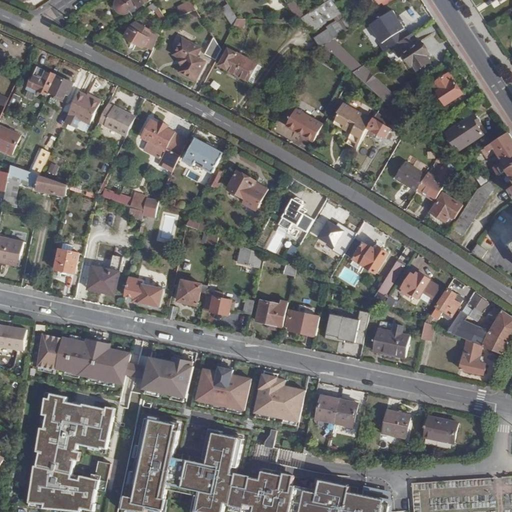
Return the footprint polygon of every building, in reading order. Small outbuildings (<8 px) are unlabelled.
[(151,0),(116,0),(114,2),(114,6),(119,13),(124,13),(131,9),(135,16),(143,11),(140,7),(151,0)] [(328,0),(323,3),(301,18),(314,30),(341,13),(332,0),(328,0)] [(196,12),(190,2),(179,8),(184,16),(196,12)] [(158,8),(155,3),(146,9),(149,14),(158,8)] [(235,16),(228,5),(222,9),(229,20),(235,16)] [(391,38),(405,30),(393,12),(372,25),(377,33),(383,29),(385,34),(388,32),(391,38)] [(242,29),(248,19),(237,19),(234,25),(242,29)] [(316,39),(321,48),(325,45),(336,38),(351,28),(345,19),(328,28),(329,30),(316,39)] [(144,47),(152,51),(160,36),(135,22),(125,38),(144,49),(144,47)] [(398,44),(409,37),(405,30),(391,38),(381,45),(385,52),(398,44)] [(175,54),(179,57),(183,58),(184,65),(182,67),(180,72),(195,81),(206,61),(197,57),(202,47),(183,38),(175,54)] [(336,38),(325,45),(326,47),(332,52),(341,46),(336,38)] [(206,55),(216,61),(222,50),(214,39),(206,55)] [(405,54),(412,65),(414,64),(418,70),(427,64),(423,57),(429,54),(422,43),(405,54)] [(216,61),(215,63),(248,80),(255,67),(251,65),(252,61),(224,46),(222,50),(216,61)] [(332,52),(326,47),(320,58),(328,63),(334,54),(332,52)] [(354,72),(354,73),(376,93),(383,84),(363,66),(354,72)] [(43,80),(48,71),(39,67),(34,76),(43,80)] [(50,93),(58,75),(48,71),(43,80),(34,76),(27,90),(38,95),(40,92),(48,96),(50,93)] [(433,85),(450,112),(466,102),(462,95),(463,94),(450,74),(446,77),(443,72),(437,76),(440,80),(433,85)] [(74,83),(58,75),(50,93),(64,99),(66,95),(69,96),(74,83)] [(383,84),(376,93),(385,101),(388,104),(398,98),(383,84)] [(87,97),(79,94),(74,104),(70,114),(91,123),(99,105),(86,99),(87,97)] [(28,101),(14,95),(9,106),(22,112),(28,101)] [(88,95),(87,97),(86,99),(99,105),(101,101),(88,95)] [(385,101),(382,107),(392,117),(397,112),(388,104),(385,101)] [(343,135),(360,144),(370,128),(375,119),(379,112),(364,103),(360,110),(345,102),(339,111),(341,112),(335,122),(346,129),(343,135)] [(136,117),(109,103),(100,122),(127,136),(130,131),(136,117)] [(299,132),(314,142),(324,125),(297,110),(289,123),(301,129),(299,132)] [(465,146),(487,132),(475,114),(473,116),(469,110),(462,114),(466,120),(451,130),(458,142),(461,140),(465,146)] [(375,119),(370,128),(387,138),(393,130),(375,119)] [(180,156),(188,141),(175,134),(175,133),(169,130),(169,127),(161,123),(160,125),(153,121),(148,128),(147,131),(143,129),(139,136),(149,141),(144,150),(162,159),(167,149),(180,156)] [(0,150),(12,156),(22,136),(2,127),(0,131),(0,150)] [(509,169),(511,166),(511,138),(509,133),(482,150),(487,158),(497,152),(504,162),(494,169),(499,176),(509,169)] [(215,171),(224,154),(196,139),(185,160),(195,166),(197,163),(207,168),(205,170),(211,173),(213,171),(215,173),(215,171)] [(445,158),(440,153),(435,161),(441,165),(445,158)] [(395,178),(417,191),(419,188),(427,174),(405,161),(395,178)] [(427,174),(419,188),(437,198),(456,168),(449,162),(446,167),(444,165),(436,178),(428,173),(427,174)] [(40,175),(15,166),(12,165),(3,204),(17,207),(19,201),(16,200),(20,182),(38,188),(38,190),(66,196),(68,185),(40,175)] [(224,175),(215,171),(215,173),(208,185),(217,189),(224,175)] [(248,200),(257,183),(238,174),(230,190),(248,200)] [(494,190),(495,189),(490,181),(479,189),(470,202),(480,210),(494,190)] [(419,188),(417,191),(435,201),(437,198),(419,188)] [(136,193),(133,200),(146,204),(147,198),(136,193)] [(452,224),(463,205),(443,193),(432,212),(452,224)] [(146,204),(145,212),(144,216),(156,219),(159,201),(158,200),(147,198),(146,204)] [(308,232),(315,219),(300,211),(302,207),(301,206),(303,203),(294,199),(292,201),(291,201),(281,219),(296,227),(295,229),(306,235),(308,232)] [(132,201),(131,206),(145,212),(146,204),(133,200),(132,201)] [(476,216),(480,210),(470,202),(465,209),(476,216)] [(144,216),(145,212),(131,209),(129,217),(142,220),(144,216)] [(461,215),(472,223),(476,216),(465,209),(461,215)] [(457,221),(468,229),(472,223),(461,215),(457,221)] [(191,218),(187,226),(198,230),(201,222),(191,218)] [(457,221),(453,228),(464,235),(468,229),(457,221)] [(333,250),(343,257),(357,233),(339,222),(336,226),(329,222),(319,238),(335,247),(333,250)] [(219,237),(210,233),(207,243),(218,245),(219,237)] [(25,242),(0,237),(0,259),(11,261),(11,263),(20,265),(25,242)] [(365,266),(377,273),(389,254),(380,249),(378,250),(373,248),(373,249),(364,243),(351,265),(362,271),(365,266)] [(288,253),(294,256),(298,248),(292,245),(288,253)] [(482,258),(487,251),(478,245),(473,252),(482,258)] [(260,268),(262,254),(252,250),(242,246),(238,264),(260,268)] [(298,248),(294,256),(299,258),(303,251),(298,248)] [(76,274),(79,254),(61,250),(56,270),(76,274)] [(110,270),(94,267),(89,289),(115,295),(123,258),(113,256),(110,270)] [(387,279),(373,301),(380,303),(405,265),(398,261),(387,279)] [(345,265),(338,276),(354,287),(362,277),(345,265)] [(285,274),(296,277),(298,268),(287,266),(285,274)] [(419,297),(430,304),(441,287),(430,281),(431,280),(422,274),(419,278),(412,274),(401,291),(409,296),(412,293),(419,298),(419,297)] [(130,277),(126,296),(135,298),(134,301),(161,307),(167,279),(146,275),(145,280),(130,277)] [(201,292),(207,293),(209,287),(185,281),(183,291),(181,291),(178,301),(198,306),(201,292)] [(207,293),(206,298),(208,298),(206,309),(212,310),(212,312),(230,316),(233,302),(231,302),(232,296),(217,292),(219,284),(210,282),(209,287),(207,293)] [(457,296),(458,294),(450,289),(439,307),(445,310),(442,314),(451,319),(463,301),(457,296)] [(449,332),(467,339),(481,345),(484,337),(481,335),(481,333),(462,326),(465,319),(474,325),(489,303),(474,294),(454,324),(449,332)] [(244,312),(252,314),(255,300),(247,299),(244,312)] [(258,320),(285,326),(288,306),(262,301),(258,320)] [(171,307),(168,319),(175,321),(178,308),(171,307)] [(484,346),(506,355),(511,343),(511,315),(503,309),(499,317),(498,315),(496,319),(498,320),(484,346)] [(359,319),(331,313),(326,340),(345,344),(346,339),(355,341),(354,342),(364,344),(370,312),(361,310),(359,319)] [(290,330),(317,336),(321,317),(291,311),(289,320),(292,321),(290,330)] [(449,321),(444,330),(449,332),(454,324),(449,321)] [(45,323),(36,322),(34,330),(43,331),(45,323)] [(426,322),(423,338),(432,340),(435,326),(426,322)] [(28,330),(1,326),(0,332),(0,347),(25,351),(28,330)] [(407,358),(411,336),(379,329),(375,351),(407,358)] [(65,338),(45,334),(40,366),(58,369),(58,368),(82,374),(82,375),(89,376),(88,381),(115,387),(116,383),(125,385),(127,375),(130,363),(132,354),(111,349),(112,344),(88,339),(88,341),(65,337),(65,338)] [(467,339),(461,369),(485,374),(487,364),(480,362),(484,346),(481,345),(467,339)] [(173,362),(152,358),(145,389),(148,389),(147,394),(161,397),(162,393),(174,395),(174,400),(186,402),(187,398),(189,398),(195,367),(192,366),(193,361),(174,357),(173,362)] [(206,369),(199,400),(202,401),(201,405),(243,414),(244,410),(247,410),(253,379),(234,375),(235,370),(222,367),(221,372),(206,369)] [(265,375),(257,413),(258,413),(257,417),(271,420),(272,416),(285,419),(284,423),(298,426),(299,422),(300,422),(307,391),(286,387),(287,381),(279,379),(280,374),(266,371),(265,375)] [(70,397),(48,392),(39,452),(42,452),(39,466),(37,466),(30,506),(95,510),(96,504),(95,504),(98,490),(106,491),(112,464),(99,461),(95,479),(73,474),(79,445),(102,450),(103,448),(108,449),(115,416),(117,409),(110,407),(109,409),(86,404),(75,402),(75,403),(69,402),(70,397)] [(317,419),(336,423),(341,400),(323,396),(317,419)] [(341,400),(336,423),(354,427),(359,404),(341,400)] [(407,438),(412,416),(389,411),(384,433),(407,438)] [(152,419),(148,419),(147,425),(142,446),(139,445),(136,457),(140,458),(137,472),(133,471),(130,484),(134,484),(132,496),(128,496),(125,509),(129,510),(128,511),(142,511),(143,511),(144,511),(148,511),(149,509),(161,511),(164,511),(169,489),(198,495),(194,511),(225,511),(227,503),(232,504),(232,506),(233,506),(232,510),(241,511),(244,511),(245,508),(256,510),(255,511),(392,511),(392,492),(365,486),(363,495),(350,492),(351,487),(349,486),(349,485),(316,478),(314,490),(294,485),(295,477),(287,475),(287,474),(263,469),(260,479),(238,475),(246,439),(224,435),(224,432),(212,429),(206,459),(199,457),(198,462),(184,459),(184,455),(177,454),(183,424),(173,422),(173,424),(161,421),(161,418),(153,416),(152,419)] [(454,449),(460,423),(430,417),(424,444),(454,449)] [(265,442),(264,446),(266,446),(275,448),(278,431),(274,430),(272,435),(269,439),(267,443),(265,442)]
